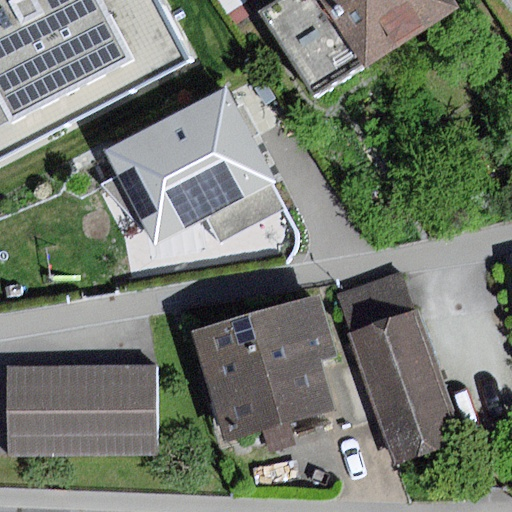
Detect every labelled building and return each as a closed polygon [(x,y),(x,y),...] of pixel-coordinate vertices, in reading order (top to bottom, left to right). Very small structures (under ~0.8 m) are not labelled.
[(0,0),(0,166),(198,63),(164,0),(0,0)] [(286,0),(261,17),(317,102),(459,10),(452,0),(286,0)] [(231,91),(109,153),(159,249),(211,223),(275,191),(281,188),(231,91)] [(275,191),(211,223),(222,246),(286,214),(275,191)] [(406,273),(341,294),(395,463),(460,442),(406,273)] [(321,294),(194,334),(228,444),(341,409),(327,364),(342,360),(321,294)] [(156,367),(8,368),(9,457),(157,455),(156,367)]
